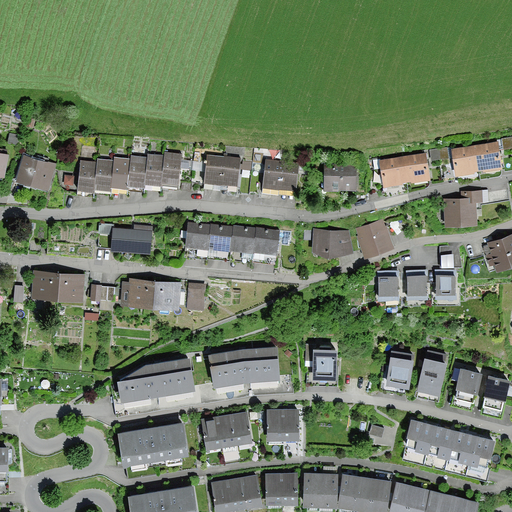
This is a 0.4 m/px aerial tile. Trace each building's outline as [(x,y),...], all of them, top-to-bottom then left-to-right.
[(497,141),(475,145),(480,178),(488,177),(489,176),(490,176),(491,174),(491,173),(490,165),(511,161),(511,156),(510,146),(511,146),(511,137),(497,139),(497,141)] [(452,147),(439,149),(440,157),(442,157),(444,173),(467,169),(468,176),(469,178),(470,179),(471,179),(473,180),(480,178),(475,145),(453,148),(452,147)] [(425,153),(403,156),(408,191),(415,189),(416,189),(418,187),(419,185),(419,183),(418,177),(441,173),(438,158),(440,157),(439,149),(431,150),(432,159),(426,160),(425,153)] [(164,155),(161,184),(161,187),(178,188),(179,181),(180,167),(182,153),(165,151),(164,155)] [(161,184),(164,155),(148,153),(148,156),(145,182),(161,184)] [(224,156),(207,154),(207,159),(205,158),(204,160),(206,160),(205,170),(204,181),(221,183),(224,156)] [(35,161),(27,158),(27,160),(16,158),(12,175),(22,177),(50,186),(57,163),(48,161),(49,158),(37,155),(35,161)] [(145,182),(148,156),(131,155),(131,158),(128,183),(145,185),(145,182)] [(128,183),(131,158),(115,156),(114,160),(111,185),(128,187),(128,183)] [(224,156),(221,183),(227,184),(227,188),(229,190),(237,191),(249,192),(250,190),(252,168),(240,167),(241,157),(224,156)] [(403,156),(381,160),(384,182),(395,180),(396,188),(397,189),(398,191),(400,192),(402,192),(408,191),(403,156)] [(250,166),(251,159),(242,157),(240,164),(250,166)] [(111,185),(114,160),(98,158),(97,161),(95,187),(111,189),(111,185)] [(252,167),(252,168),(250,190),(279,194),(279,187),(282,161),(265,159),(264,168),(252,167)] [(95,187),(97,161),(81,160),(78,188),(94,190),(95,187)] [(282,160),(282,161),(279,187),(296,189),(298,172),(307,173),(307,166),(299,165),(299,162),(282,160)] [(354,165),(327,165),(326,186),(354,186),(354,192),(366,192),(366,190),(366,176),(354,176),(354,165)] [(205,170),(180,167),(179,181),(204,183),(204,181),(205,170)] [(379,173),(366,173),(366,176),(366,190),(379,190),(379,173)] [(486,192),(487,199),(481,199),(481,191),(462,192),(463,200),(446,200),(447,220),(475,219),(474,206),(481,206),(481,203),(509,199),(507,189),(486,192)] [(399,215),(382,221),(358,228),(367,254),(391,246),(385,229),(391,227),(392,233),(404,228),(399,215)] [(207,255),(210,224),(188,222),(184,253),(207,255)] [(134,229),(113,228),(112,235),(99,234),(98,246),(111,247),(111,248),(124,249),(124,246),(150,248),(152,226),(134,224),(134,229)] [(210,224),(207,255),(230,258),(230,255),(233,227),(210,224)] [(252,257),(256,229),(233,227),(230,255),(252,257)] [(256,229),(252,257),(276,260),(280,232),(256,229)] [(338,232),(317,231),(316,249),(327,250),(327,252),(339,252),(339,250),(359,247),(356,233),(339,236),(338,232)] [(498,241),(483,246),(490,264),(503,259),(505,265),(511,262),(511,236),(498,241)] [(41,241),(31,240),(30,251),(41,251),(41,241)] [(398,270),(379,271),(379,297),(398,297),(398,270)] [(426,270),(407,270),(408,297),(427,296),(426,270)] [(455,270),(436,270),(437,296),(456,296),(455,270)] [(58,294),(59,274),(34,272),(34,279),(36,279),(36,282),(34,281),(33,292),(58,294)] [(59,274),(58,294),(76,296),(76,295),(82,296),(82,286),(77,285),(78,282),(83,283),(84,276),(59,274)] [(153,302),(155,282),(130,280),(130,286),(123,285),(121,300),(129,300),(129,304),(135,305),(135,301),(153,302)] [(155,282),(153,302),(172,304),(172,303),(185,304),(186,291),(179,290),(180,284),(155,282)] [(100,298),(101,285),(92,284),(91,298),(100,298)] [(205,285),(189,284),(188,308),(203,309),(205,285)] [(22,300),(23,286),(16,285),(15,300),(22,300)] [(101,285),(100,298),(114,300),(114,294),(119,295),(119,287),(101,285)] [(315,345),(307,344),(307,348),(306,348),(306,359),(315,359),(314,375),(335,375),(335,348),(330,348),(330,345),(320,345),(320,348),(315,348),(315,345)] [(247,347),(212,354),(218,387),(254,379),(284,378),(281,346),(247,347)] [(419,357),(396,352),(390,384),(413,389),(419,357)] [(435,359),(426,357),(419,386),(438,391),(445,362),(444,361),(446,354),(437,352),(435,359)] [(149,363),(121,375),(125,401),(199,388),(193,357),(149,363)] [(480,373),(462,368),(455,395),(474,399),(480,373)] [(508,380),(490,375),(483,402),(501,406),(508,380)] [(283,437),(283,410),(268,410),(269,437),(283,437)] [(283,410),(283,437),(298,436),(298,410),(283,410)] [(232,415),(236,441),(251,439),(247,412),(232,415)] [(218,417),(222,443),(236,441),(232,415),(218,417)] [(222,443),(218,417),(203,419),(207,446),(222,443)] [(423,464),(433,425),(412,419),(402,458),(423,464)] [(182,422),(120,432),(125,460),(187,450),(182,422)] [(372,438),(381,439),(383,424),(373,423),(372,438)] [(433,425),(423,464),(445,469),(454,430),(433,425)] [(466,474),(476,435),(454,430),(445,469),(466,474)] [(476,435),(466,474),(487,480),(490,467),(486,466),(493,440),(476,435)] [(320,502),(321,473),(305,473),(304,502),(320,502)] [(321,473),(320,502),(336,503),(337,474),(321,473)] [(282,501),(282,474),(267,474),(267,501),(282,501)] [(282,474),(282,501),(297,500),(296,474),(282,474)] [(355,505),(359,476),(343,474),(339,503),(355,505)] [(242,478),(246,504),(261,502),(257,475),(242,478)] [(359,476),(355,505),(370,507),(374,479),(359,476)] [(228,480),(232,506),(246,504),(242,478),(228,480)] [(374,479),(370,507),(386,510),(390,481),(374,479)] [(232,506),(228,480),(213,482),(217,509),(232,506)] [(397,511),(405,511),(412,486),(397,482),(390,510),(397,511)] [(196,511),(192,485),(130,495),(133,511),(196,511)] [(412,486),(405,511),(422,511),(428,489),(412,486)] [(474,511),(477,501),(431,490),(425,511),(474,511)]
